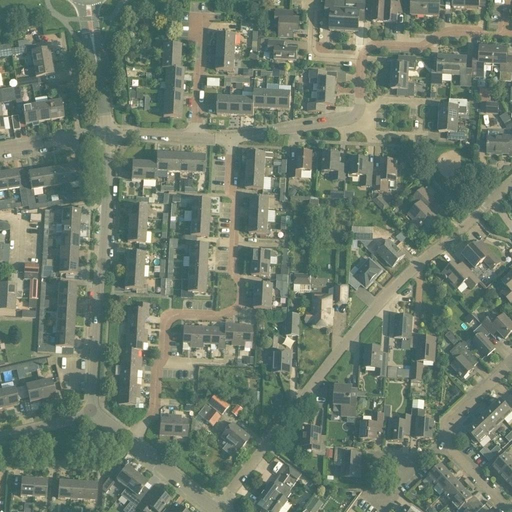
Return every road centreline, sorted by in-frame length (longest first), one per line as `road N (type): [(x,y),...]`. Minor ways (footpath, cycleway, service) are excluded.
road 1 (residential): [(215,509),(389,292),(511,183)]
road 2 (residential): [(130,443),(153,408),(166,321),(228,314),(241,300),(232,272),(230,139)]
road 3 (tertiary): [(91,414),(107,132)]
road 4 (residential): [(361,60),(355,117),(230,139)]
road 5 (tertiary): [(107,132),(88,2)]
road 6 (residential): [(477,32),(446,30),(421,47),(372,46),(361,60)]
